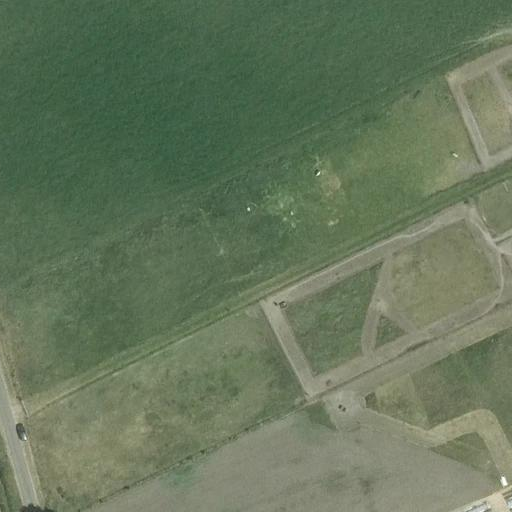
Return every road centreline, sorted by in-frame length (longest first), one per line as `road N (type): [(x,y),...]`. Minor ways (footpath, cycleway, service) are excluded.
road 1 (track): [(7,419),(511,169)]
road 2 (unclassified): [(33,511),(0,391)]
